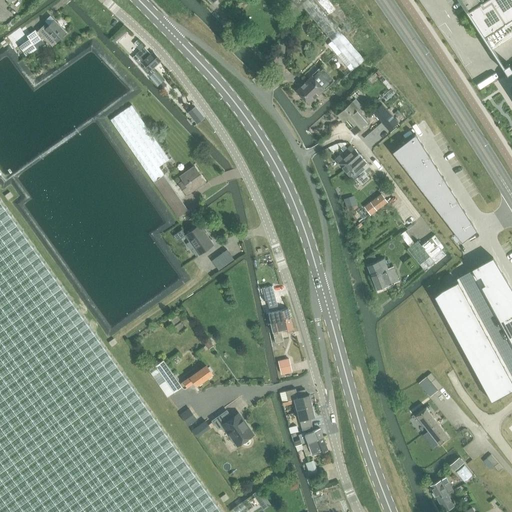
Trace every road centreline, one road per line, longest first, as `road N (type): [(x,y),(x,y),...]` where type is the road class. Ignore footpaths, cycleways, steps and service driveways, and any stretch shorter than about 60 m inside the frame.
road 1 (unclassified): [(105,0),(153,41),(245,170),(323,408)]
road 2 (unclassified): [(159,25),(181,29),(219,57),(280,120),(322,216),(328,273),(319,289)]
road 3 (tertiary): [(319,289),(259,143),(159,25)]
road 4 (tertiary): [(388,511),(319,289)]
road 5 (tertiary): [(378,0),(508,190)]
road 6 (tertiary): [(508,190),(389,0)]
road 7 (unclassified): [(319,289),(323,408)]
